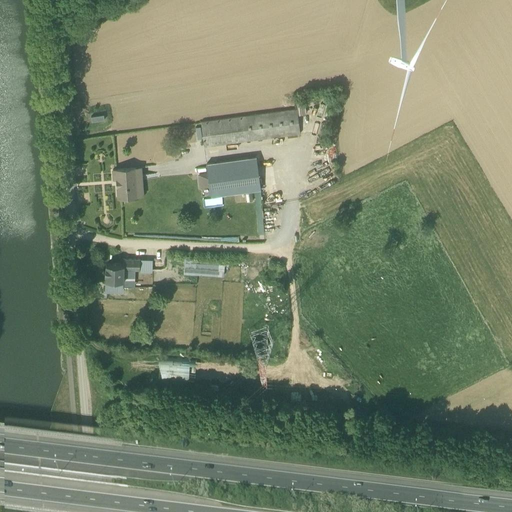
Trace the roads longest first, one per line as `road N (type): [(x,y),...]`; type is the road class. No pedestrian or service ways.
road 1 (motorway): [(511,495),(0,435)]
road 2 (motorway): [(0,478),(291,511)]
road 3 (unclassified): [(70,228),(93,511)]
road 4 (unclassified): [(52,0),(70,228)]
road 5 (unclassified): [(70,228),(112,238),(284,244)]
road 6 (track): [(379,407),(296,317),(284,244)]
